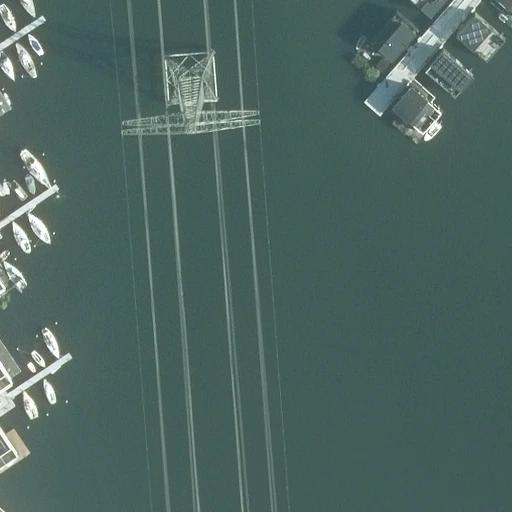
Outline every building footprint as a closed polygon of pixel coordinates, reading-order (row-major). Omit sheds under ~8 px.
[(445,0),(412,0),(431,16),(445,0)] [(511,0),(499,0),(511,11),(511,0)] [(456,33),(486,60),(504,39),(474,12),(456,33)] [(388,62),(415,32),(394,13),(367,43),(388,62)] [(472,75),(442,49),(424,70),(454,97),(472,75)] [(392,106),(422,132),(441,111),(411,85),(392,106)] [(0,385),(11,378),(0,361),(0,385)] [(0,428),(0,463),(16,453),(0,428)]
